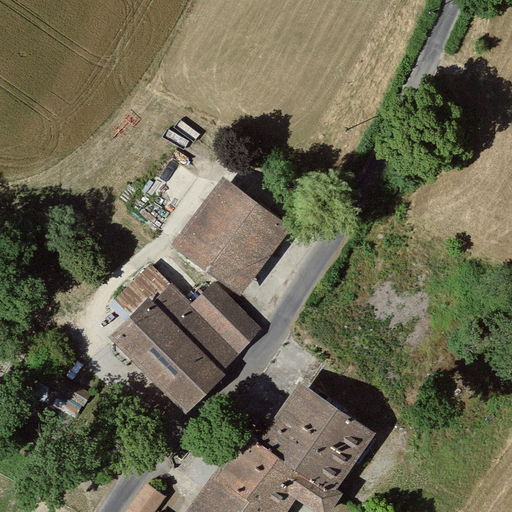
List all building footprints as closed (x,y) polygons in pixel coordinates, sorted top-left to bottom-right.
[(294,223),(226,175),(178,245),(245,292),(294,223)] [(269,326),(212,278),(193,299),(150,263),(114,297),(133,313),(108,336),(186,410),(229,373),(240,354),(269,326)] [(78,428),(92,387),(39,369),(25,410),(78,428)] [(376,429),(301,380),(263,439),(339,486),(376,429)] [(339,486),(263,439),(245,428),(214,476),(266,511),(288,511),(298,499),(319,511),(337,511),(350,493),(339,486)] [(266,511),(214,476),(189,511),(266,511)] [(153,511),(168,492),(147,478),(124,511),(153,511)]
